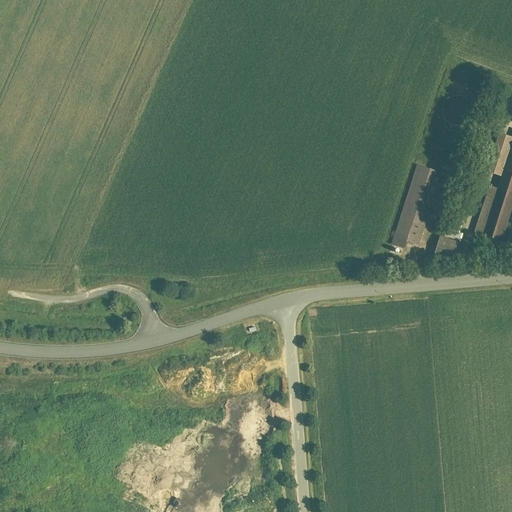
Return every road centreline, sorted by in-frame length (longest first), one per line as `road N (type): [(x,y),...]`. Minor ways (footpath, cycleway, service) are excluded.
road 1 (residential): [(285,303),(110,353),(0,351)]
road 2 (residential): [(511,278),(285,303)]
road 3 (residential): [(305,511),(285,303)]
road 4 (track): [(159,342),(145,305),(129,292),(69,302),(10,296)]
